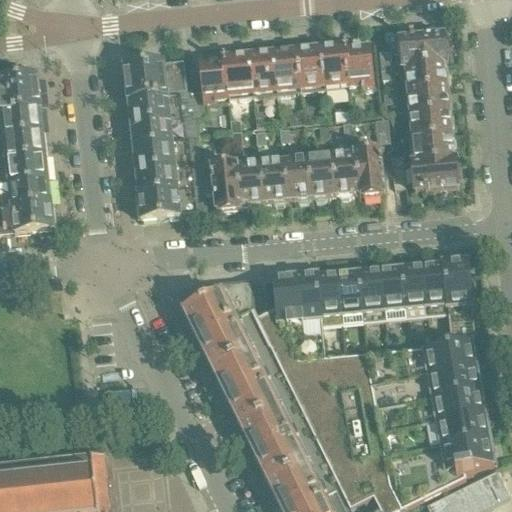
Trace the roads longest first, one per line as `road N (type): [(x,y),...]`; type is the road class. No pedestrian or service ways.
road 1 (residential): [(504,226),(106,267)]
road 2 (residential): [(75,29),(358,0)]
road 3 (residential): [(226,511),(106,267)]
road 4 (residential): [(106,267),(75,29)]
road 5 (residential): [(504,226),(490,0)]
